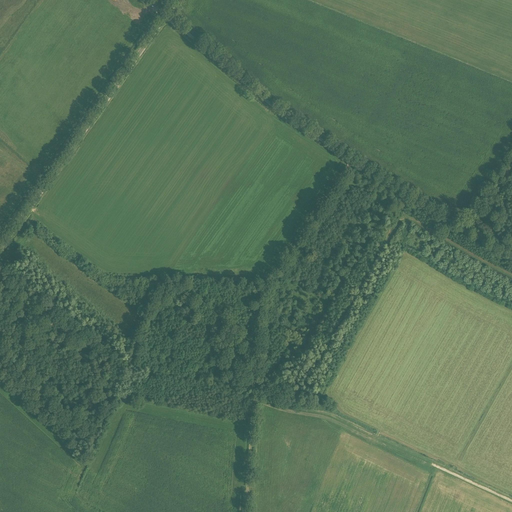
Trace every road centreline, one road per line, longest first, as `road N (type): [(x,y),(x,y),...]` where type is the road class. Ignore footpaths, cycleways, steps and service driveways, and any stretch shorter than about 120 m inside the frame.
road 1 (unclassified): [(511,254),(345,160),(166,14)]
road 2 (track): [(348,161),(262,292),(246,511)]
road 3 (unclassified): [(0,248),(166,14)]
